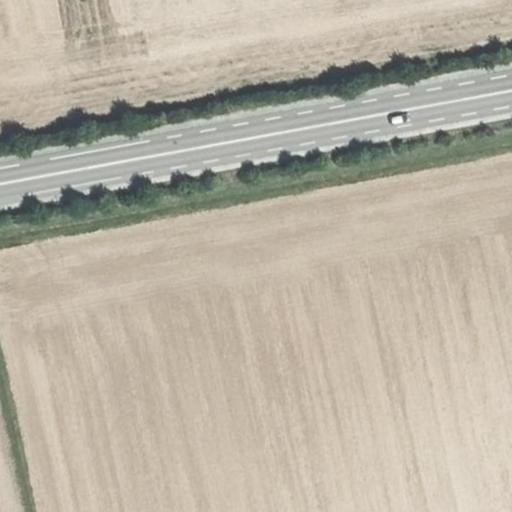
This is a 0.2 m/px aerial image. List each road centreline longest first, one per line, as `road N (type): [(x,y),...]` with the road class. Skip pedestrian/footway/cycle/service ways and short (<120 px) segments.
road 1 (track): [(511,141),(0,235)]
road 2 (primary): [(0,186),(511,96)]
road 3 (track): [(0,367),(32,511)]
